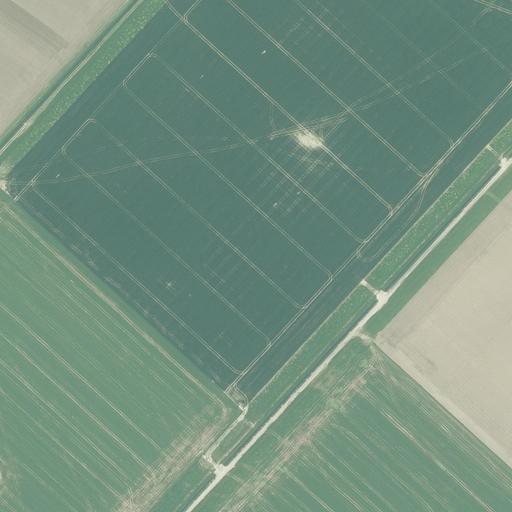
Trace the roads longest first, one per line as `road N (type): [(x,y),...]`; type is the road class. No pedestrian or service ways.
road 1 (track): [(141,0),(0,153)]
road 2 (track): [(0,137),(85,45)]
